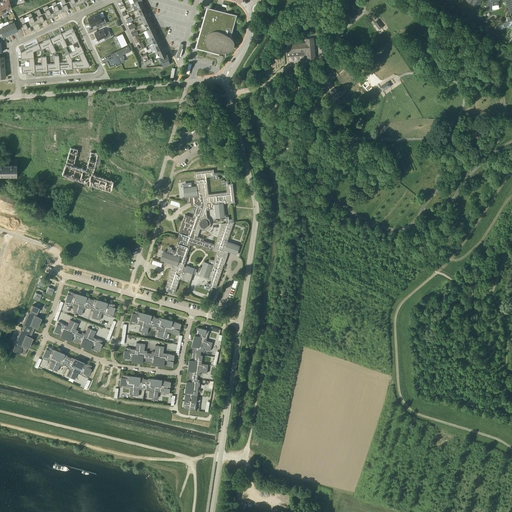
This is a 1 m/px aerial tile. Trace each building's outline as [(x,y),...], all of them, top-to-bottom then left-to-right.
[(0,14),(8,10),(11,9),(11,7),(8,0),(2,0),(3,1),(0,2),(0,14)] [(73,7),(70,1),(66,3),(64,0),(60,0),(62,4),(65,11),(73,7)] [(134,2),(131,4),(135,11),(136,10),(138,9),(143,7),(140,0),(135,3),(134,3),(134,2)] [(486,0),(486,6),(486,12),(492,11),(492,5),(499,4),(498,0),(486,0)] [(52,3),(54,8),(57,14),(65,11),(62,4),(58,6),(55,1),(52,3)] [(57,14),(54,8),(49,10),(47,5),(43,7),(46,12),(49,18),(57,14)] [(138,9),(136,10),(140,17),(146,13),(143,7),(138,9)] [(206,22),(205,22),(197,51),(202,48),(206,49),(204,56),(219,55),(224,57),(225,51),(226,51),(227,51),(228,51),(230,50),(231,50),(234,39),(233,38),(232,37),(232,36),(231,36),(231,35),(231,34),(231,33),(228,32),(229,29),(232,30),(235,19),(235,16),(225,13),(226,10),(216,7),(215,10),(210,8),(206,22)] [(35,11),(38,16),(41,22),(49,18),(46,12),(41,14),(39,9),(35,11)] [(355,10),(349,14),(352,19),(358,14),(355,10)] [(41,22),(38,16),(33,18),(31,13),(27,14),(30,20),(32,26),(41,22)] [(99,13),(88,19),(91,27),(95,25),(97,28),(106,23),(104,17),(101,18),(99,13)] [(146,13),(140,17),(143,24),(144,23),(150,21),(147,14),(147,13),(146,13)] [(32,26),(30,20),(25,22),(23,17),(19,18),(24,30),(32,26)] [(374,23),(379,30),(384,26),(379,19),(374,23)] [(510,25),(511,23),(511,19),(503,23),(504,27),(510,25)] [(150,21),(144,23),(147,30),(153,27),(150,21)] [(9,24),(13,32),(18,30),(14,22),(9,24)] [(9,24),(4,26),(8,35),(13,32),(9,24)] [(8,35),(4,26),(0,28),(0,29),(3,37),(8,35)] [(147,30),(146,30),(149,37),(151,37),(156,34),(153,27),(147,30)] [(66,31),(61,33),(64,39),(71,36),(74,43),(78,41),(72,28),(65,31),(66,31)] [(103,29),(94,33),(97,41),(104,38),(105,40),(111,37),(109,31),(105,33),(103,29)] [(54,37),(50,39),(53,44),(59,41),(62,48),(67,46),(64,39),(61,33),(54,36),(54,37)] [(149,37),(147,38),(150,45),(152,44),(154,43),(159,41),(156,34),(151,37),(149,37)] [(315,58),(314,37),(306,38),(306,43),(286,45),(287,53),(307,51),(307,59),(315,58)] [(43,42),(39,44),(41,48),(40,48),(41,50),(48,47),(51,54),(56,51),(53,44),(50,39),(50,38),(43,41),(43,42)] [(150,45),(149,45),(152,53),(156,51),(157,50),(163,48),(159,41),(160,41),(159,40),(159,41),(154,43),(152,44),(150,45)] [(76,51),(69,54),(71,58),(79,55),(83,52),(84,52),(81,45),(80,46),(78,41),(74,43),(72,44),(76,51)] [(21,52),(20,52),(21,59),(29,58),(34,58),(33,52),(40,48),(41,48),(39,44),(38,44),(25,50),(21,52)] [(100,49),(103,55),(114,49),(111,44),(100,49)] [(130,51),(128,45),(111,53),(113,57),(107,60),(110,66),(116,64),(117,66),(122,63),(118,57),(130,51)] [(163,48),(157,50),(160,57),(166,54),(163,48)] [(82,61),(72,62),(72,68),(77,68),(85,68),(88,67),(89,66),(88,63),(83,52),(79,55),(82,61)] [(67,62),(59,63),(60,69),(65,69),(65,70),(72,69),(72,68),(72,62),(71,58),(69,54),(64,56),(66,60),(67,62)] [(160,57),(159,57),(162,62),(161,62),(162,66),(167,65),(170,64),(168,59),(169,59),(167,54),(166,54),(160,57)] [(54,63),(47,64),(47,70),(52,70),(52,71),(60,70),(60,69),(59,63),(59,56),(54,56),(54,63)] [(42,65),(34,65),(35,72),(40,71),(40,72),(47,71),(47,70),(47,64),(46,57),(41,57),(42,65)] [(29,66),(22,66),(22,73),(23,73),(27,72),(27,73),(35,72),(34,65),(34,58),(29,58),(29,66)] [(388,81),(380,87),(383,92),(391,86),(388,81)] [(110,190),(113,180),(109,179),(108,179),(103,177),(98,175),(96,175),(95,174),(98,168),(99,165),(101,154),(91,152),(86,171),(75,167),(73,166),(76,153),(77,149),(70,148),(66,162),(62,174),(89,183),(90,184),(91,184),(110,190)] [(0,153),(0,175),(3,176),(3,175),(5,175),(5,176),(6,176),(6,175),(15,175),(15,176),(16,176),(16,174),(16,160),(2,161),(2,160),(2,153),(0,153)] [(180,230),(182,231),(180,236),(178,236),(178,237),(180,237),(177,247),(175,253),(173,252),(171,256),(167,255),(165,261),(173,264),(172,266),(169,275),(165,287),(166,287),(165,290),(174,293),(175,290),(176,291),(176,290),(180,279),(190,282),(193,274),(183,270),(185,264),(187,257),(186,257),(190,245),(196,245),(206,248),(216,252),(214,260),(210,258),(208,263),(204,261),(201,270),(210,273),(208,278),(212,279),(210,284),(207,283),(205,289),(208,290),(209,288),(212,289),(213,286),(216,287),(217,287),(216,287),(224,264),(228,253),(228,251),(233,253),(236,245),(227,242),(234,223),(234,222),(232,222),(232,219),(229,219),(229,216),(226,216),(226,223),(225,223),(226,223),(225,228),(221,226),(215,244),(203,240),(204,238),(198,236),(200,229),(201,229),(202,229),(203,230),(204,230),(205,230),(205,229),(204,229),(204,227),(206,227),(207,226),(208,224),(208,223),(210,223),(210,222),(210,221),(210,220),(209,219),(208,218),(207,218),(206,210),(215,209),(215,213),(224,212),(223,203),(224,203),(228,202),(228,203),(235,202),(235,201),(233,183),(228,184),(228,180),(225,181),(224,179),(221,180),(222,186),(225,185),(225,184),(226,184),(227,192),(208,194),(206,177),(214,176),(214,177),(213,177),(213,180),(219,179),(219,176),(218,176),(217,173),(214,173),(214,169),(213,169),(212,169),(195,171),(195,178),(196,178),(197,186),(188,187),(189,196),(187,196),(188,203),(191,202),(191,206),(195,208),(192,217),(185,214),(180,230)] [(17,270),(7,266),(3,276),(13,281),(17,270)] [(12,283),(2,279),(0,282),(0,288),(8,292),(12,283)] [(81,296),(81,295),(76,294),(76,293),(73,293),(72,295),(68,293),(67,294),(68,294),(67,297),(68,297),(68,298),(66,298),(66,301),(65,301),(70,302),(70,304),(76,306),(76,305),(80,306),(79,308),(83,309),(83,308),(86,309),(87,307),(91,308),(90,310),(93,311),(93,312),(97,313),(97,311),(101,312),(101,313),(107,315),(107,313),(112,315),(112,314),(113,311),(112,311),(112,310),(113,310),(114,307),(115,307),(110,306),(110,304),(107,303),(108,303),(107,302),(107,303),(102,301),(102,302),(99,301),(99,300),(97,300),(97,299),(97,300),(94,299),(93,300),(89,299),(89,297),(87,297),(87,296),(86,296),(86,297),(84,296),(84,297),(81,296)] [(16,343),(13,350),(20,353),(23,346),(28,348),(32,338),(33,338),(31,337),(32,334),(31,334),(32,330),(34,330),(35,327),(37,328),(41,318),(36,316),(40,308),(39,308),(32,305),(33,305),(32,305),(29,312),(28,312),(24,322),(23,322),(24,322),(22,325),(23,325),(22,330),(21,329),(19,332),(15,342),(16,343)] [(65,318),(68,309),(62,307),(59,316),(65,318)] [(147,315),(147,314),(142,312),(141,312),(140,312),(138,311),(138,313),(133,312),(133,313),(131,320),(131,319),(131,320),(136,321),(135,323),(141,325),(142,323),(146,324),(145,327),(149,328),(149,327),(152,327),(152,325),(157,327),(156,329),(159,329),(159,330),(162,331),(163,329),(167,330),(167,332),(178,335),(178,334),(179,330),(179,329),(178,329),(178,328),(180,328),(181,323),(173,321),(168,319),(167,320),(165,319),(162,318),(159,317),(159,318),(155,317),(155,316),(152,315),(150,314),(149,315),(147,315)] [(99,345),(100,346),(102,343),(97,341),(98,339),(89,335),(89,334),(85,333),(82,332),(81,334),(77,332),(78,330),(76,329),(76,328),(72,327),(72,328),(63,323),(62,325),(57,323),(57,324),(57,325),(54,330),(54,331),(59,333),(58,334),(60,336),(61,336),(70,340),(71,340),(73,341),(74,340),(78,342),(77,343),(80,344),(80,345),(90,349),(91,349),(93,350),(94,348),(99,350),(100,347),(99,347),(99,345)] [(197,396),(198,393),(200,393),(199,396),(205,397),(206,391),(198,390),(199,386),(200,386),(200,382),(199,382),(200,379),(198,379),(198,375),(200,375),(200,372),(201,372),(202,368),(201,368),(203,355),(201,355),(201,351),(203,352),(204,349),(205,349),(206,345),(205,345),(208,335),(206,335),(206,332),(207,330),(207,329),(207,330),(204,329),(203,329),(200,328),(199,327),(198,332),(196,332),(195,335),(194,340),(195,340),(194,343),(193,343),(192,345),(192,346),(192,348),(193,349),(192,354),(191,354),(190,359),(190,360),(189,365),(190,365),(190,368),(189,368),(189,370),(188,370),(188,371),(189,371),(188,373),(189,374),(189,378),(188,378),(187,381),(187,382),(187,383),(188,384),(188,386),(187,386),(186,392),(185,400),(190,401),(190,400),(191,400),(191,401),(192,401),(196,401),(196,402),(197,402),(197,397),(197,396)] [(64,354),(59,352),(54,350),(55,349),(54,349),(54,350),(52,348),(51,350),(46,348),(46,349),(43,355),(43,356),(47,358),(47,359),(56,364),(59,366),(60,365),(62,366),(63,364),(67,366),(66,368),(69,369),(69,370),(72,372),(73,371),(82,375),(83,373),(88,375),(90,368),(91,368),(86,366),(87,364),(84,363),(74,358),(71,357),(71,358),(67,356),(67,355),(65,354),(64,354)] [(174,354),(172,354),(163,352),(162,354),(158,353),(159,351),(155,351),(152,351),(152,353),(147,353),(147,350),(145,350),(145,349),(141,349),(140,351),(136,350),(137,349),(130,348),(130,350),(125,350),(124,357),(129,358),(129,360),(132,361),(137,361),(137,360),(140,361),(140,362),(143,362),(146,362),(146,361),(150,362),(150,363),(153,363),(153,364),(153,363),(156,364),(156,363),(159,363),(159,364),(164,365),(173,366),(172,366),(173,361),(172,360),(172,359),(173,359),(174,359),(173,359),(174,354)] [(135,377),(135,376),(130,376),(130,375),(130,376),(127,375),(127,377),(122,377),(121,377),(122,377),(121,384),(120,385),(126,385),(125,387),(131,388),(132,387),(136,387),(135,389),(139,390),(139,389),(142,389),(143,387),(147,388),(147,390),(150,390),(149,391),(153,392),(154,390),(158,390),(158,391),(169,393),(170,388),(168,387),(169,386),(170,386),(170,381),(171,381),(162,380),(157,379),(157,378),(154,378),(154,379),(151,378),(151,379),(151,378),(148,378),(148,379),(144,379),(144,378),(141,377),(138,377),(138,378),(135,377)]
